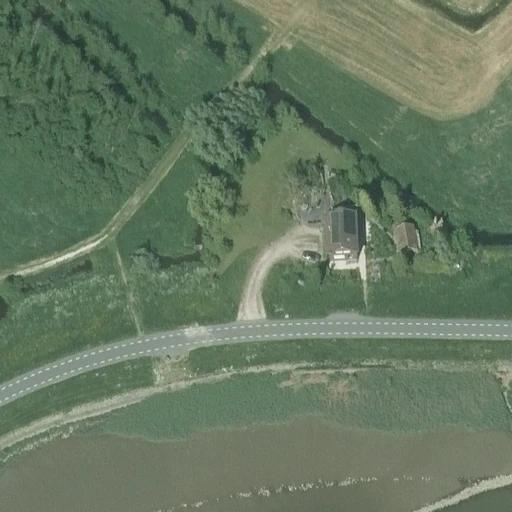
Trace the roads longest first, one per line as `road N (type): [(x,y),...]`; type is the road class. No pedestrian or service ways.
road 1 (tertiary): [(0,396),(74,365),(227,332),(511,335)]
road 2 (track): [(147,372),(369,357),(511,358)]
road 3 (track): [(106,241),(306,0)]
road 4 (track): [(0,427),(147,372)]
